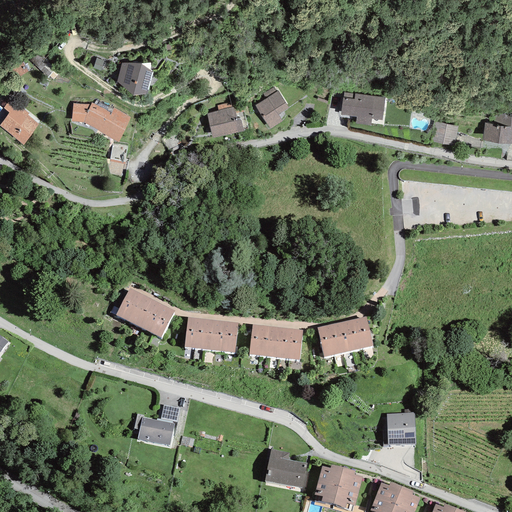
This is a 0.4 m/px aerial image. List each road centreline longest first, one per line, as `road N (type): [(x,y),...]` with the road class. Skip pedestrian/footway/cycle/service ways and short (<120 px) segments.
road 1 (residential): [(484,511),(333,458),(280,419),(92,367),(0,322)]
road 2 (residential): [(511,164),(330,131),(170,163)]
road 3 (track): [(76,43),(107,53),(178,32),(235,0)]
